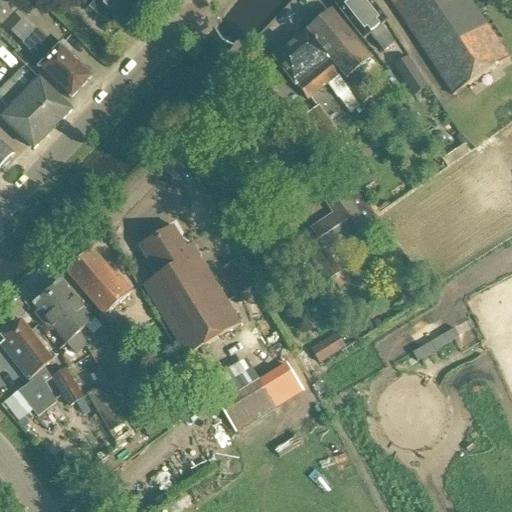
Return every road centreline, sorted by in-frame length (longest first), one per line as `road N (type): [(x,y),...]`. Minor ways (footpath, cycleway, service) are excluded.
road 1 (unclassified): [(0,329),(190,148),(266,51),(326,0)]
road 2 (tertiary): [(207,0),(0,218)]
